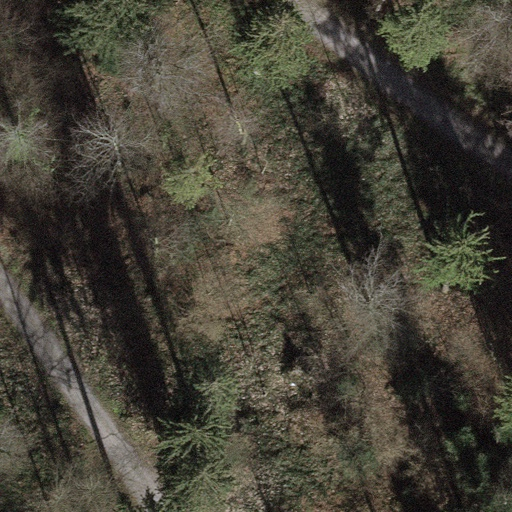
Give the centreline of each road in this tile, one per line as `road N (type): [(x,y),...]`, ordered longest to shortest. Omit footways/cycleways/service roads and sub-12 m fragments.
road 1 (track): [(273,0),(430,123),(511,160)]
road 2 (track): [(0,279),(160,511)]
